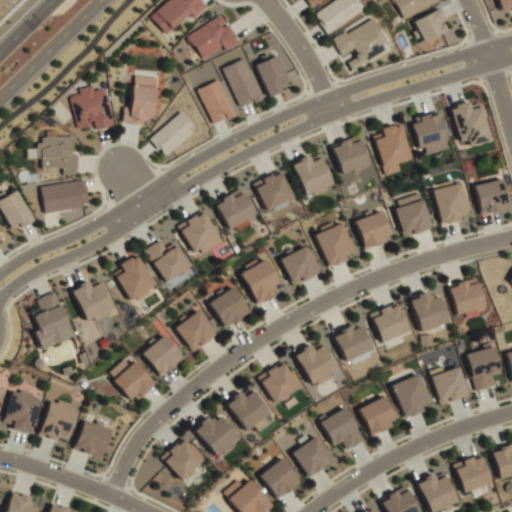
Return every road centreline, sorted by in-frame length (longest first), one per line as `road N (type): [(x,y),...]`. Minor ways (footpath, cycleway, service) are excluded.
road 1 (tertiary): [(0,296),(271,140),(511,54)]
road 2 (tertiary): [(511,37),(255,126),(142,197),(0,270)]
road 3 (residential): [(112,494),(133,447),(191,391),(275,335),(373,283),(511,231)]
road 4 (residential): [(310,511),(372,468),(511,413)]
road 5 (residential): [(0,457),(151,511)]
road 6 (secondary): [(0,97),(99,0)]
road 7 (residential): [(469,0),(511,129)]
road 8 (residential): [(261,0),(337,111)]
